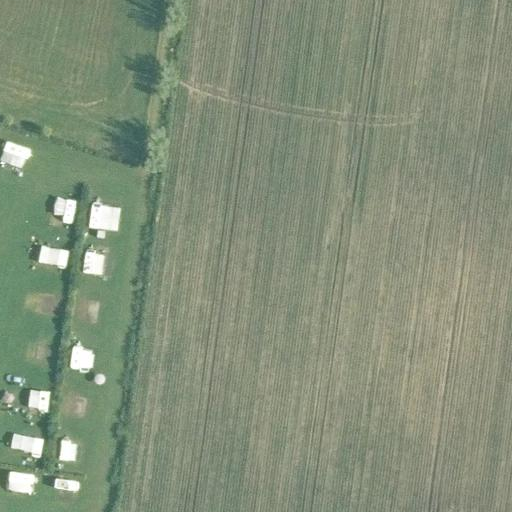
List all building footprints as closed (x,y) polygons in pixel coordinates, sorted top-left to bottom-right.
[(4,140),(0,155),(0,159),(17,163),(21,144),(4,140)] [(74,220),(74,200),(54,199),(54,220),(74,220)] [(41,266),(67,269),(69,246),(43,243),(41,266)] [(114,275),(114,253),(100,253),(100,252),(83,252),(83,274),(114,275)] [(59,318),(62,294),(42,291),(39,315),(59,318)] [(75,321),(99,324),(101,299),(77,297),(75,321)] [(56,355),(57,335),(38,334),(37,354),(56,355)] [(31,390),(30,411),(48,411),(49,390),(31,390)] [(63,414),(94,415),(94,397),(64,396),(63,414)] [(18,452),(37,458),(44,441),(25,434),(18,452)] [(87,459),(87,442),(58,441),(58,459),(87,459)] [(30,491),(30,472),(8,471),(7,490),(30,491)] [(55,497),(75,498),(76,478),(55,477),(55,497)]
